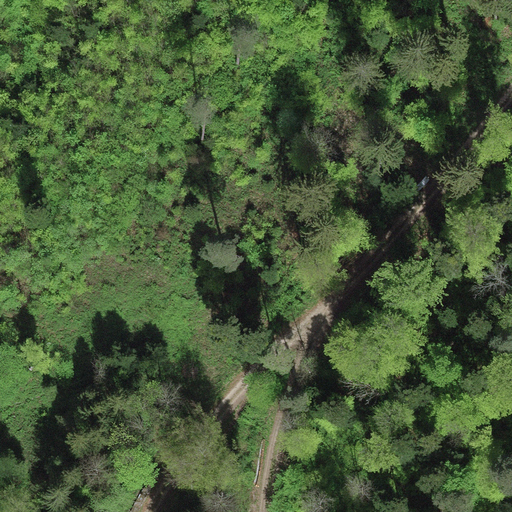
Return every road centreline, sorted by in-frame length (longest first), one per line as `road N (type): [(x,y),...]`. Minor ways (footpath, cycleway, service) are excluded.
road 1 (track): [(302,323),(511,94)]
road 2 (track): [(149,511),(202,429),(302,323)]
road 3 (track): [(268,511),(302,323)]
